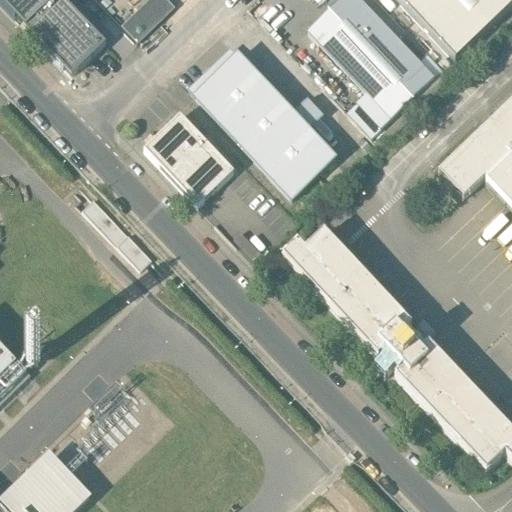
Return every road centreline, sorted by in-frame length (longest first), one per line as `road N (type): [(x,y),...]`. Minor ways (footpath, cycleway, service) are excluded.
road 1 (unclassified): [(79,133),(441,511)]
road 2 (unclassified): [(79,133),(216,0)]
